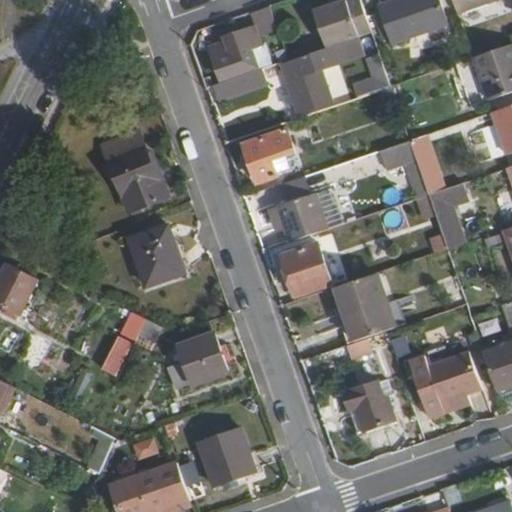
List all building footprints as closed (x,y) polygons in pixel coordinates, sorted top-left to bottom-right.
[(314,10),(326,46),(371,30),(360,0),(342,0),(328,5),(314,10)] [(385,0),(377,3),(391,41),(446,22),(438,0),(385,0)] [(452,0),(457,12),(490,0),(452,0)] [(259,8),(267,34),(278,30),(269,4),(259,8)] [(210,49),(220,80),(256,67),(249,50),(262,45),(256,27),(224,39),(225,43),(210,49)] [(511,41),(473,55),(488,98),(511,88),(511,41)] [(289,92),(293,104),(295,112),(329,101),(318,69),(352,57),(347,42),(303,56),(280,64),(289,92)] [(213,85),(218,100),(265,83),(260,69),(213,85)] [(374,76),(378,89),(390,85),(386,72),(374,76)] [(378,89),(385,108),(397,104),(390,85),(378,89)] [(283,94),(287,106),(293,104),(289,92),(283,94)] [(511,101),(491,109),(507,153),(511,150),(511,101)] [(102,141),(128,209),(167,194),(161,176),(157,178),(139,128),(102,141)] [(244,143),(258,184),(278,178),(271,159),(294,151),(287,128),(244,143)] [(370,151),(376,167),(390,162),(414,153),(409,138),(385,147),(370,151)] [(406,167),(417,196),(428,193),(417,163),(406,167)] [(282,182),(289,201),(311,193),(304,174),(282,182)] [(428,193),(447,248),(463,241),(449,205),(467,198),(461,181),(428,193)] [(278,205),(290,240),(328,227),(316,192),(311,193),(289,201),(278,205)] [(511,224),(501,229),(511,261),(511,224)] [(131,238),(147,285),(181,273),(165,226),(131,238)] [(283,252),(296,292),(332,280),(318,240),(283,252)] [(7,264),(0,278),(0,309),(17,319),(36,280),(7,264)] [(337,286),(356,340),(359,339),(388,329),(396,327),(377,272),(337,286)] [(505,325),(511,323),(511,300),(500,303),(505,325)] [(121,313),(131,317),(133,312),(124,307),(121,313)] [(123,334),(126,335),(135,339),(145,318),(133,312),(131,317),(123,334)] [(494,316),(475,322),(479,335),(498,329),(494,316)] [(145,318),(135,339),(150,346),(160,325),(145,318)] [(178,345),(184,362),(168,367),(176,388),(191,383),(193,385),(229,373),(214,332),(178,345)] [(126,335),(121,348),(129,352),(135,339),(126,335)] [(338,347),(342,360),(364,353),(359,339),(356,340),(338,347)] [(511,343),(484,353),(497,390),(511,384),(511,343)] [(409,364),(428,415),(443,409),(441,405),(469,395),(484,389),(471,352),(429,367),(426,359),(409,364)] [(121,353),(117,363),(122,365),(127,356),(121,353)] [(0,410),(12,385),(0,379),(0,410)] [(343,393),(349,412),(356,409),(363,431),(395,420),(387,396),(383,397),(377,381),(343,393)] [(441,405),(443,409),(445,414),(472,405),(469,395),(441,405)] [(349,412),(356,433),(363,431),(356,409),(349,412)] [(199,439),(215,486),(256,472),(239,425),(199,439)] [(81,467),(97,474),(113,437),(96,430),(81,467)] [(135,460),(157,453),(152,437),(130,444),(135,460)] [(112,485),(120,511),(145,511),(149,511),(153,511),(192,498),(179,462),(112,485)] [(481,511),(511,511),(511,502),(481,511)]
